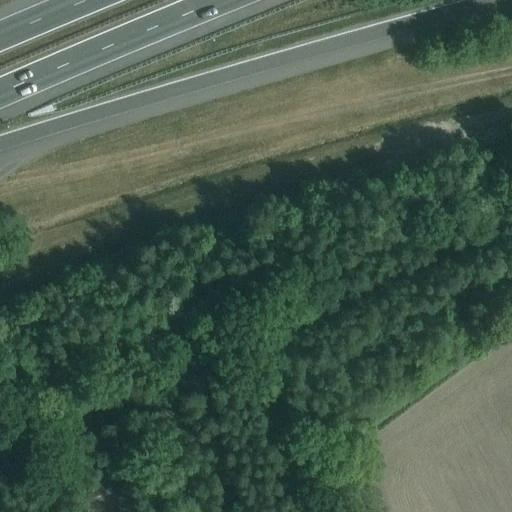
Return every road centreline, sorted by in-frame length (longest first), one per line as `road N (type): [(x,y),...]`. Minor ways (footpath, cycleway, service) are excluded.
road 1 (motorway): [(0,143),(500,0)]
road 2 (motorway): [(0,93),(225,0)]
